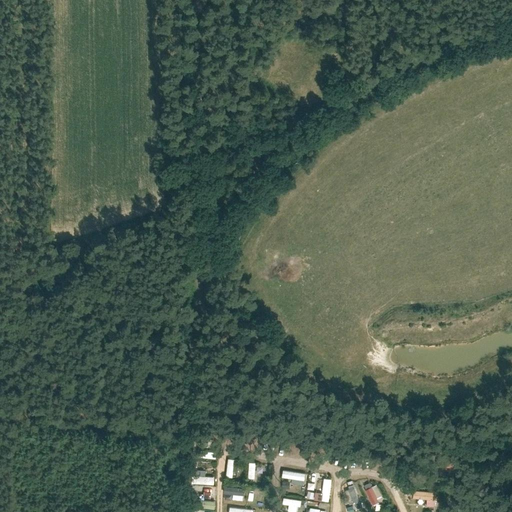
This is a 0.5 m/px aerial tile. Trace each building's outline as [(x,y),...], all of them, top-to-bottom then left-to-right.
[(199,449),(198,456),(216,458),(217,451),(199,449)] [(282,470),(282,477),(291,477),(291,483),(305,483),(305,471),(282,470)] [(193,476),(193,484),(215,484),(215,476),(193,476)] [(314,492),(314,500),(331,500),(332,478),(322,478),(322,492),(314,492)] [(365,489),(372,504),(383,499),(377,484),(365,489)] [(216,485),(192,485),(192,494),(216,495),(216,485)] [(351,510),(360,508),(356,485),(346,487),(351,510)] [(233,499),(244,500),(245,487),(224,486),(224,493),(233,494),(233,499)] [(300,511),(301,499),(283,498),(283,504),(287,504),(286,510),(300,511)]
